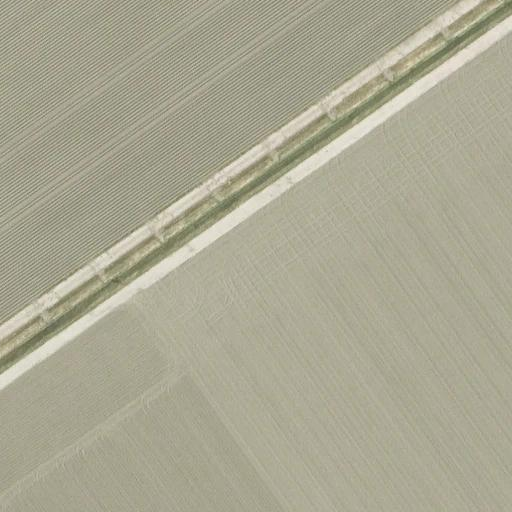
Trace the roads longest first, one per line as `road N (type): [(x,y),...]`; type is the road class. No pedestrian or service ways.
road 1 (track): [(0,383),(511,23)]
road 2 (track): [(0,332),(472,0)]
